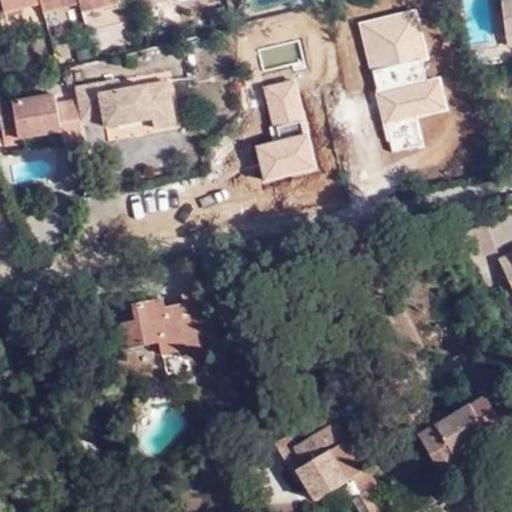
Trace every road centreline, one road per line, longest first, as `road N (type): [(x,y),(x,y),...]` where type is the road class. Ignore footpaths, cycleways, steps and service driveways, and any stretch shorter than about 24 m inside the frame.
road 1 (residential): [(0,308),(511,184)]
road 2 (unknown): [(70,290),(135,511)]
